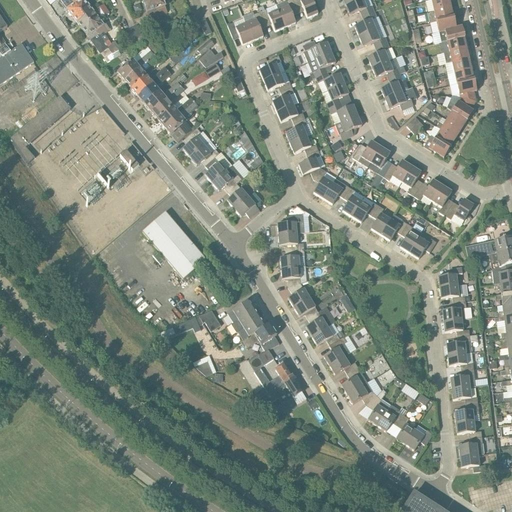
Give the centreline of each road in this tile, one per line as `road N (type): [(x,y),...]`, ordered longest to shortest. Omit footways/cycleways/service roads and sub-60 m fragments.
road 1 (residential): [(438,497),(448,467),(424,286),(296,198)]
road 2 (secondary): [(255,511),(135,429),(0,297)]
road 3 (residential): [(438,497),(363,449),(231,250)]
road 4 (residential): [(231,250),(29,0)]
road 5 (secondary): [(0,331),(91,422),(215,511)]
road 6 (residential): [(511,190),(473,191),(379,129),(337,22)]
road 7 (residential): [(296,198),(248,83),(250,61),(337,22)]
